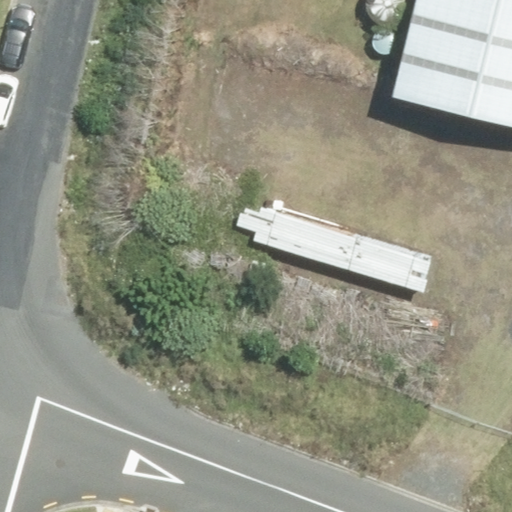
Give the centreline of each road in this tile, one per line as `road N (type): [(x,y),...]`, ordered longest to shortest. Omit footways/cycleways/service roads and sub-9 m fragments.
road 1 (residential): [(0,384),(328,511)]
road 2 (residential): [(0,230),(58,0)]
road 3 (track): [(511,375),(453,444),(424,511)]
